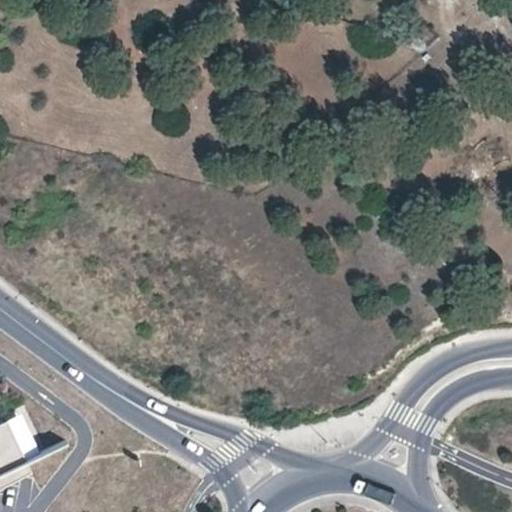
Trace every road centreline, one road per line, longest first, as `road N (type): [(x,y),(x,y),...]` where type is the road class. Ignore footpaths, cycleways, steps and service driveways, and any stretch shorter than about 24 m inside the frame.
road 1 (tertiary): [(511,348),(436,368),(367,451),(336,470)]
road 2 (tertiary): [(421,506),(420,441),(441,402),(473,384),(511,377)]
road 3 (tertiary): [(305,475),(234,434),(137,406)]
road 4 (tertiary): [(0,304),(137,406)]
road 5 (tertiary): [(137,406),(220,469),(242,511)]
